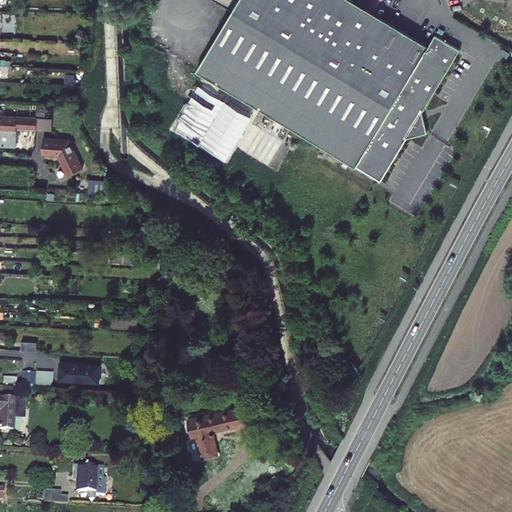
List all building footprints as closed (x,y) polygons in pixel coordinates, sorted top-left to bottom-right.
[(240,0),(199,69),(383,180),(410,136),(430,132),(425,111),(462,47),(437,33),(432,42),(431,44),(357,0),(240,0)] [(200,77),(174,131),(233,160),(259,107),(200,77)] [(39,119),(0,117),(0,146),(19,148),(20,133),(20,131),(39,131),(39,119)] [(39,131),(53,132),(54,120),(39,119),(39,131)] [(71,142),(46,140),(44,157),(60,159),(72,178),(86,170),(71,142)] [(102,195),(99,183),(68,181),(68,194),(102,195)] [(57,285),(57,277),(2,274),(2,282),(1,287),(38,289),(39,284),(57,285)] [(36,344),(22,343),(21,352),(35,353),(36,344)] [(98,383),(99,367),(60,365),(59,381),(98,383)] [(28,390),(37,390),(38,373),(29,373),(28,390)] [(17,397),(16,417),(26,417),(26,397),(17,397)] [(14,430),(15,400),(0,399),(0,416),(2,417),(1,429),(14,430)] [(235,428),(248,425),(244,407),(188,419),(192,436),(197,435),(201,451),(204,456),(210,456),(214,453),(216,448),(213,431),(235,427),(235,428)] [(31,450),(36,444),(31,440),(26,447),(31,450)] [(96,467),(77,466),(76,492),(94,493),(103,494),(104,480),(95,479),(96,467)] [(53,493),(53,504),(68,504),(68,498),(61,498),(61,493),(53,493)]
